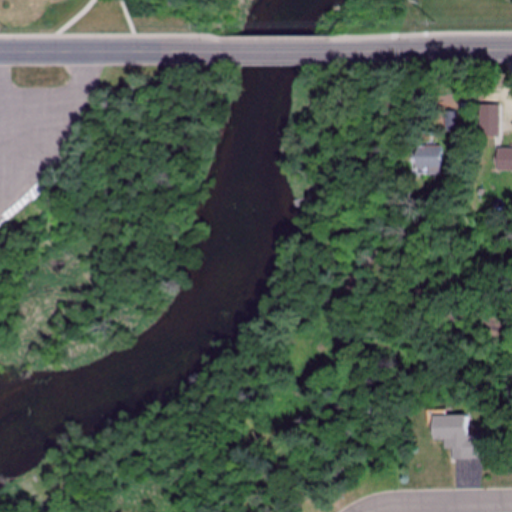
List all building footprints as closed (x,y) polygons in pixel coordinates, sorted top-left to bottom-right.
[(498,138),(498,105),(478,105),(478,138),(498,138)] [(455,130),(455,112),(445,112),(445,130),(455,130)] [(411,174),(440,174),(440,146),(411,146),(411,174)] [(511,148),(496,149),(496,172),(511,172),(511,148)] [(481,436),(468,436),(468,416),(430,416),(430,441),(442,441),(442,450),(451,450),(451,460),(481,460),(481,436)]
